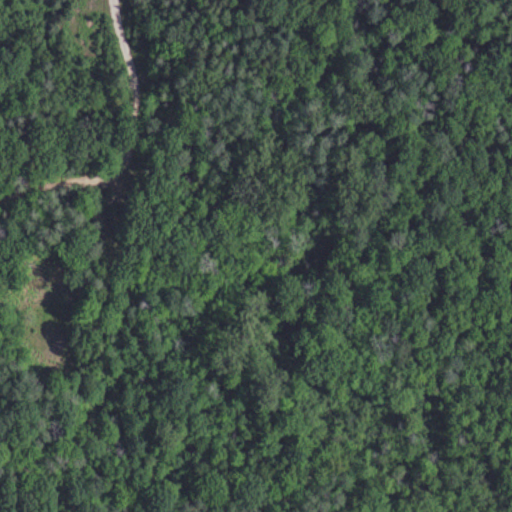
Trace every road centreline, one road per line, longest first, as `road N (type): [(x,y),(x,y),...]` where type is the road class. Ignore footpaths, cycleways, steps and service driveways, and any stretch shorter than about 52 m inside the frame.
road 1 (track): [(132,511),(135,469),(100,303),(103,272),(133,207),(133,75),(122,0)]
road 2 (track): [(0,197),(128,167)]
